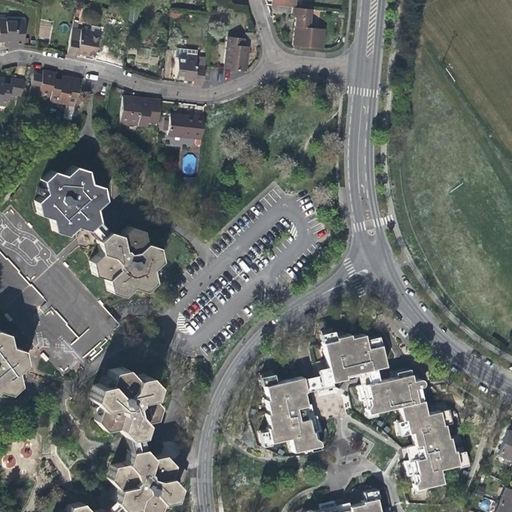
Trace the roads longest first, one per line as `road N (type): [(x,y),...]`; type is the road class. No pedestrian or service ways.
road 1 (residential): [(380,265),(286,307),(235,358),(208,439),(207,511)]
road 2 (residential): [(0,63),(45,60),(157,91),(201,93),(277,61)]
road 3 (unknown): [(207,511),(286,501),(364,463),(392,491),(388,439)]
road 4 (residential): [(366,70),(361,171),(380,265)]
road 5 (residential): [(380,265),(433,337),(511,386)]
